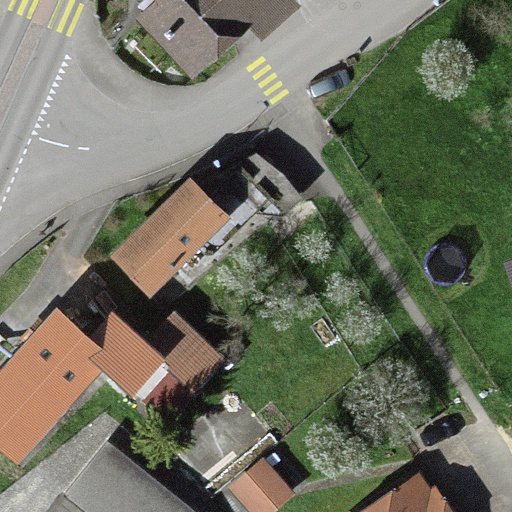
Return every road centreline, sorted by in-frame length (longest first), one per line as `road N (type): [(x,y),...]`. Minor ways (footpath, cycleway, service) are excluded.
road 1 (residential): [(386,0),(220,117),(149,146),(85,149),(0,122)]
road 2 (primary): [(0,121),(53,0)]
